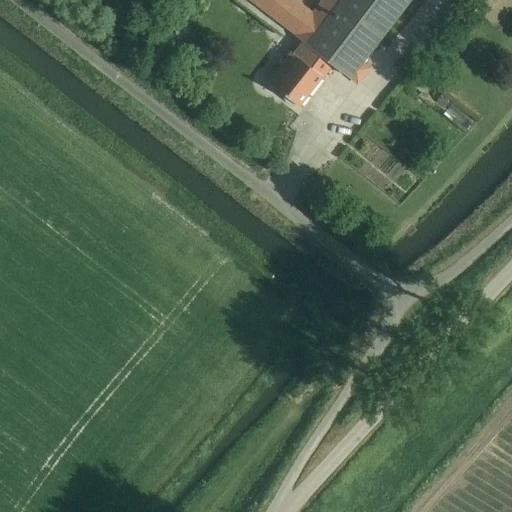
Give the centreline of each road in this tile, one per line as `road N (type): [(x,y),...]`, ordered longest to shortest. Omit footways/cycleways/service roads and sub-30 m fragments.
road 1 (unclassified): [(395,295),(17,0)]
road 2 (unclassified): [(284,511),(511,270)]
road 3 (unclassified): [(281,511),(313,437),(383,337),(395,295)]
road 4 (unclassified): [(395,295),(432,286),(511,218)]
